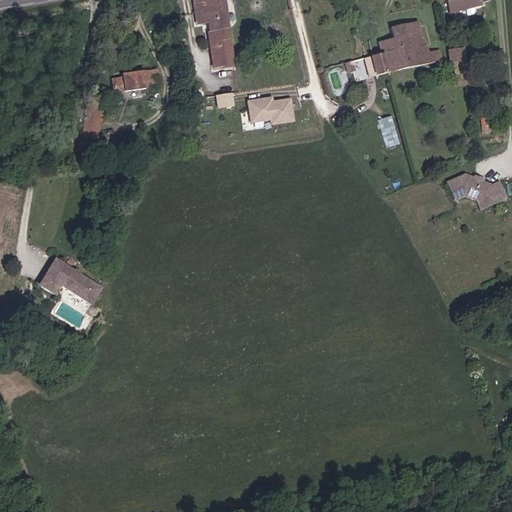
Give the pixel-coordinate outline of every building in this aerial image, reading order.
[(227,0),(194,0),(198,26),(207,25),(212,68),(225,66),(225,69),(236,67),(227,0)] [(482,7),(480,0),(447,0),(450,14),(482,7)] [(360,52),(364,69),(372,67),(377,66),(383,90),(396,87),(422,81),(437,78),(433,55),(430,44),(427,27),(388,36),(389,46),(381,48),(378,37),(365,39),(367,50),(360,52)] [(467,68),(465,57),(452,60),(454,71),(467,68)] [(147,89),(161,88),(160,72),(124,76),(125,82),(113,83),(114,97),(147,93),(147,89)] [(471,96),(469,84),(456,87),(458,99),(471,96)] [(247,100),(251,124),(271,121),(272,125),(295,122),(292,98),(274,100),(273,96),(247,100)] [(99,140),(105,99),(88,98),(81,138),(99,140)] [(240,114),(239,99),(229,100),(231,115),(240,114)] [(381,118),(390,147),(399,144),(391,115),(381,118)] [(453,202),(470,195),(479,212),(508,199),(499,180),(491,183),(466,173),(445,182),(453,202)] [(84,307),(88,310),(90,311),(101,297),(96,292),(61,261),(41,283),(55,296),(66,285),(69,288),(66,291),(84,307)]
